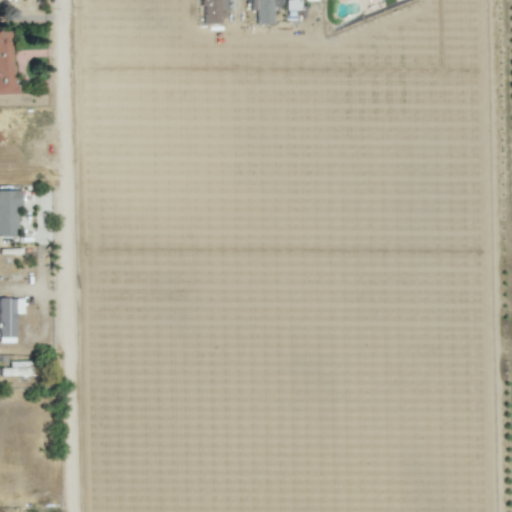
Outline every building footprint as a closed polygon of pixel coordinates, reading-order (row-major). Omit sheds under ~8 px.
[(224,0),(201,0),(202,24),(218,23),(218,10),(225,10),(224,0)] [(256,24),(272,24),(271,6),(280,6),(280,0),(249,0),(250,10),(255,10),(256,24)] [(299,0),(286,0),(286,16),(300,16),(299,0)] [(0,31),(0,94),(17,94),(17,84),(12,85),(11,31),(0,31)] [(0,191),(0,235),(18,235),(19,192),(0,191)] [(14,314),(21,314),(21,298),(0,298),(0,342),(14,343),(14,314)] [(0,376),(31,375),(30,361),(8,361),(8,368),(0,368),(0,376)]
